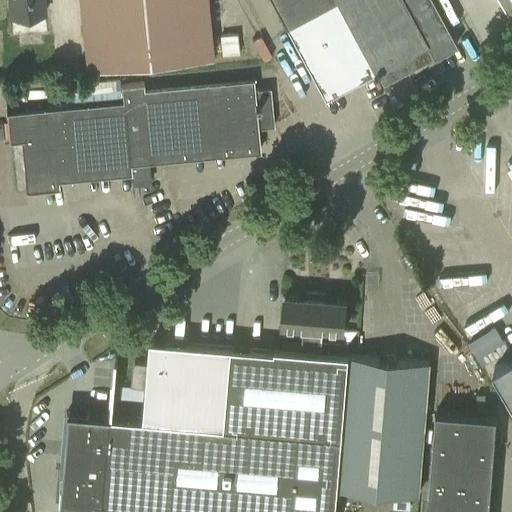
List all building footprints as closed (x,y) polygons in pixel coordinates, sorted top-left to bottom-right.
[(8,0),(10,16),(45,12),(43,0),(8,0)] [(79,0),(86,67),(118,64),(213,55),(207,0),(79,0)] [(431,0),(276,0),(319,96),(377,71),(381,80),(453,49),(431,0)] [(511,18),(511,0),(500,0),(511,19),(511,18)] [(222,54),(239,53),(237,34),(220,35),(222,54)] [(8,139),(20,138),(25,190),(59,186),(59,178),(131,172),(130,162),(150,160),(150,158),(258,147),(258,149),(260,149),(257,126),(273,125),(270,87),(254,89),(253,77),(247,78),(216,81),(143,87),(143,81),(120,83),(122,102),(7,113),(7,110),(6,110),(8,139)] [(302,350),(312,350),(316,290),(308,290),(305,289),(305,296),(287,295),(285,294),(283,324),(285,324),(304,325),(302,350)] [(324,291),(316,290),(312,350),(321,351),(323,326),(344,328),(347,299),(326,298),(327,291),(324,291)] [(482,365),(509,349),(491,317),(463,334),(465,337),(482,365)] [(178,511),(336,511),(338,488),(343,437),(177,421),(177,416),(226,420),(233,337),(209,335),(204,335),(203,339),(186,337),(184,355),(149,352),(146,386),(143,418),(111,416),(103,506),(178,511)] [(345,410),(343,437),(338,488),(342,488),(419,494),(425,407),(429,360),(321,352),(321,351),(312,350),(302,350),(251,345),(246,401),(345,410)] [(511,356),(495,367),(511,394),(511,356)] [(131,384),(144,386),(147,363),(134,361),(131,384)] [(440,362),(436,410),(498,415),(499,400),(478,365),(440,362)] [(489,511),(498,415),(436,410),(428,511),(489,511)]
